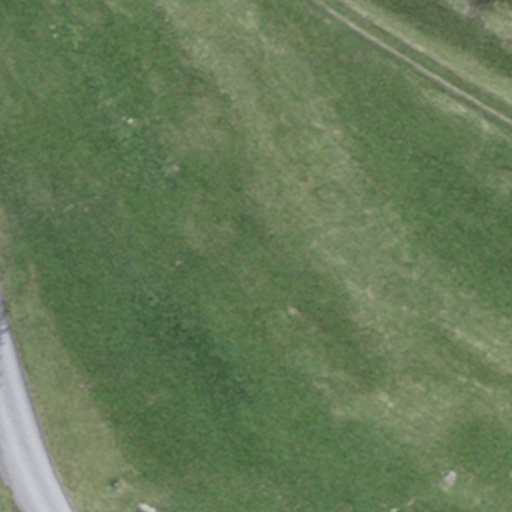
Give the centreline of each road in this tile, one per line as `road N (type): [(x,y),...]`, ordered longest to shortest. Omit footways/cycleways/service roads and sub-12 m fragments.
road 1 (track): [(341,0),(511,100)]
road 2 (track): [(61,511),(9,426),(0,378)]
